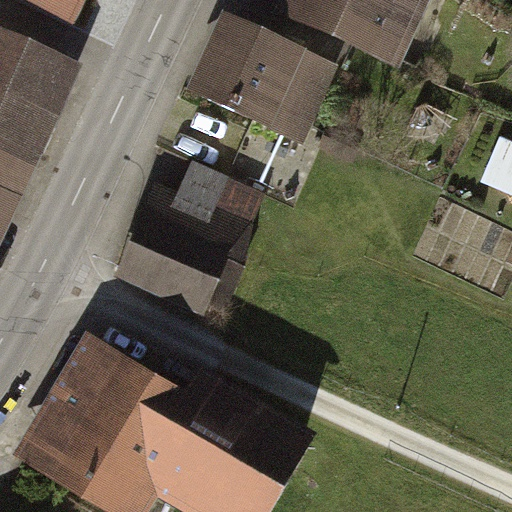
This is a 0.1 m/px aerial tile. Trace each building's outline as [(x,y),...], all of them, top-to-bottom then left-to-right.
[(24,0),(77,24),(87,0),(24,0)] [(277,0),(273,8),(397,63),(423,6),(465,25),(476,0),(277,0)] [(338,65),(231,18),(198,92),(304,139),(338,65)] [(0,217),(59,79),(0,53),(0,217)] [(511,142),(507,141),(491,188),(511,195),(511,142)] [(256,227),(165,188),(130,267),(221,306),(256,227)] [(193,394),(95,337),(21,462),(106,511),(159,511),(167,499),(188,511),(281,511),(325,438),(207,370),(193,394)]
